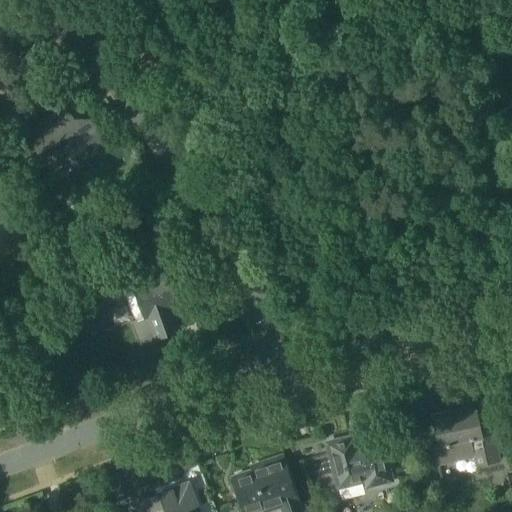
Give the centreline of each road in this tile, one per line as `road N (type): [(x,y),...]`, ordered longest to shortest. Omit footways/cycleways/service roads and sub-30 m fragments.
road 1 (residential): [(286,364),(273,327),(195,206),(70,33)]
road 2 (residential): [(0,464),(286,364)]
road 3 (residential): [(286,364),(511,311)]
